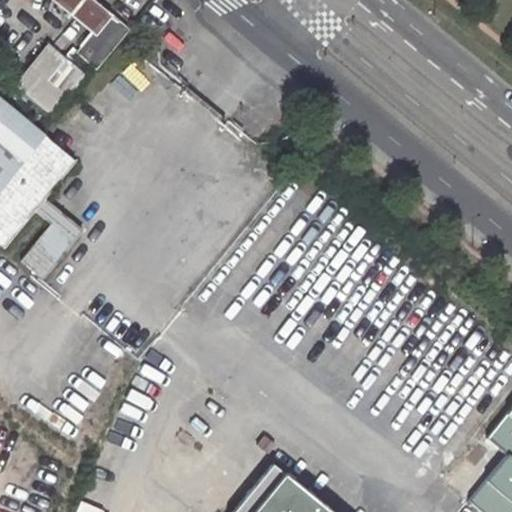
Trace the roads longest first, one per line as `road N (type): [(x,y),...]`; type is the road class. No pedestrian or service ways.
road 1 (primary): [(222,0),(511,236)]
road 2 (primary): [(511,109),(377,0)]
road 3 (unknown): [(256,381),(168,511)]
